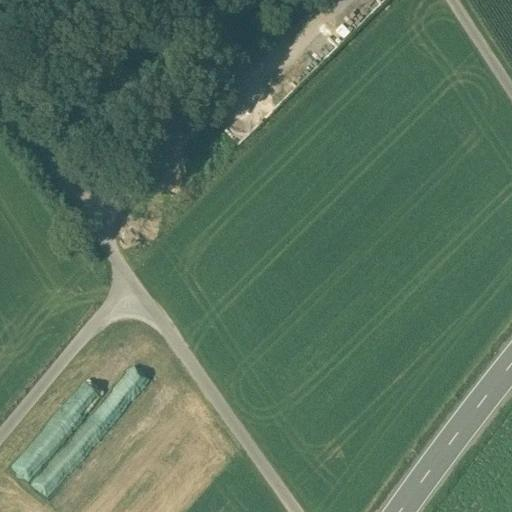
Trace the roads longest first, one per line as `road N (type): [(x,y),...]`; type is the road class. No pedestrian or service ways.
road 1 (unclassified): [(294,511),(132,287)]
road 2 (unclassified): [(132,287),(0,100)]
road 3 (unclassified): [(0,437),(132,287)]
road 4 (secondary): [(511,363),(398,511)]
